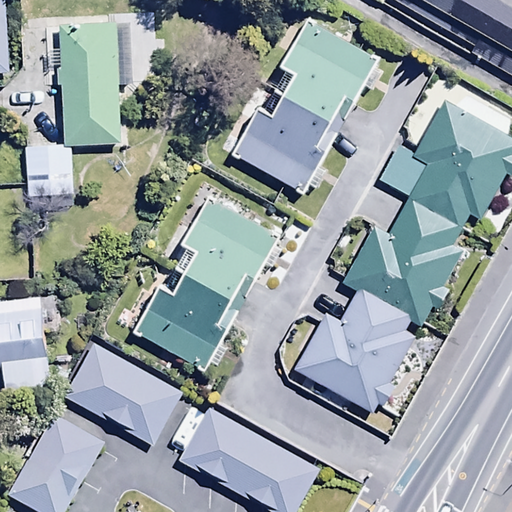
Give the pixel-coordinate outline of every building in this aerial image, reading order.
[(397,0),(476,45),(472,52),(511,75),(511,9),(495,0),(397,0)] [(270,109),(257,103),(231,153),(304,191),(375,56),(304,19),(270,83),(281,89),(270,109)] [(73,191),(71,143),(121,141),(118,85),(131,84),(128,27),(115,28),(114,21),(57,24),(59,66),(54,67),(55,82),(60,82),(62,118),(51,118),(52,133),(63,133),(63,144),(24,145),(26,193),(73,191)] [(407,198),(461,230),(468,216),(479,221),(502,173),(511,178),(511,176),(511,139),(505,136),(508,119),(468,96),(455,106),(445,100),(412,153),(397,144),(376,179),(407,198)] [(182,241),(194,247),(172,288),(158,281),(131,332),(204,372),(238,309),(230,304),(237,292),(244,296),(264,260),(273,265),(282,248),(275,244),(279,236),(207,196),(182,241)] [(353,291),(412,321),(422,325),(432,305),(437,307),(446,289),(442,287),(461,248),(454,244),(461,230),(407,198),(386,233),(372,225),(339,280),(353,291)] [(412,321),(353,291),(338,321),(325,314),(296,371),(373,410),(376,404),(382,407),(415,336),(406,332),(412,321)] [(0,369),(3,369),(5,395),(49,390),(39,293),(0,297),(0,369)] [(185,392),(98,346),(69,400),(156,447),(185,392)] [(297,511),(322,466),(211,407),(181,463),(273,511),(297,511)] [(65,511),(104,441),(59,417),(15,499),(39,511),(65,511)]
